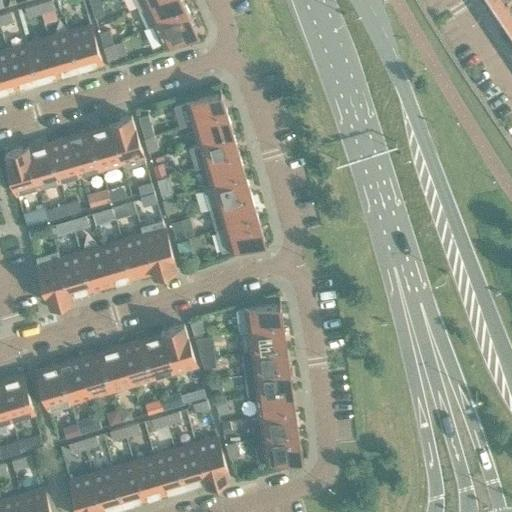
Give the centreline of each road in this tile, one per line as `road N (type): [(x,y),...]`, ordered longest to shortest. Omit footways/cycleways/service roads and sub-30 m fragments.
road 1 (secondary): [(511,373),(408,97),(360,0)]
road 2 (secondary): [(312,0),(414,311)]
road 3 (residential): [(238,511),(329,485),(303,284),(287,263)]
road 4 (residential): [(287,263),(0,349)]
road 5 (residential): [(0,126),(227,56)]
road 6 (residential): [(287,263),(291,229),(248,88),(227,56)]
road 7 (secondary): [(414,311),(455,382),(501,511)]
road 8 (secondary): [(414,311),(469,511)]
road 9 (secondary): [(414,311),(434,511)]
